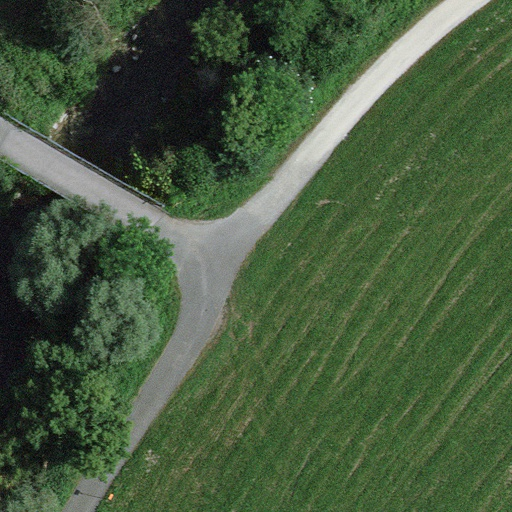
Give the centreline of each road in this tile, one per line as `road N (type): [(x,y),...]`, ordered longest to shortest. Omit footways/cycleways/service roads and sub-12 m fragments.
road 1 (track): [(210,268),(364,97),(479,0)]
road 2 (track): [(210,268),(84,511)]
road 3 (track): [(0,120),(210,268)]
